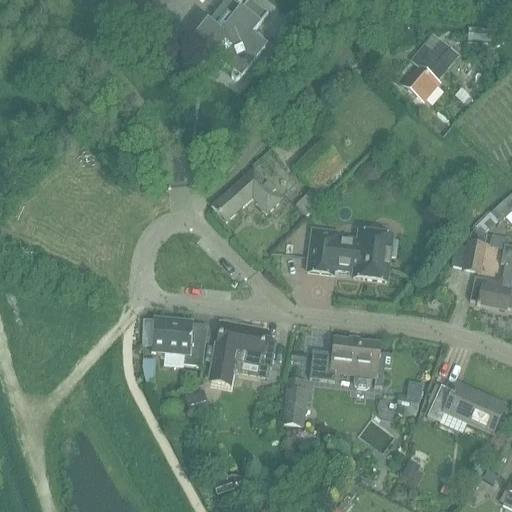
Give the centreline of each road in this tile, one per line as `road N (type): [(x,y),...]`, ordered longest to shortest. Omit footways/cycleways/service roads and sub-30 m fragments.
road 1 (track): [(0,27),(184,215)]
road 2 (track): [(139,290),(132,394),(197,511)]
road 3 (residential): [(139,290),(145,245),(184,215),(285,310)]
road 4 (residential): [(511,358),(402,326),(285,310)]
road 5 (residential): [(285,310),(139,290)]
